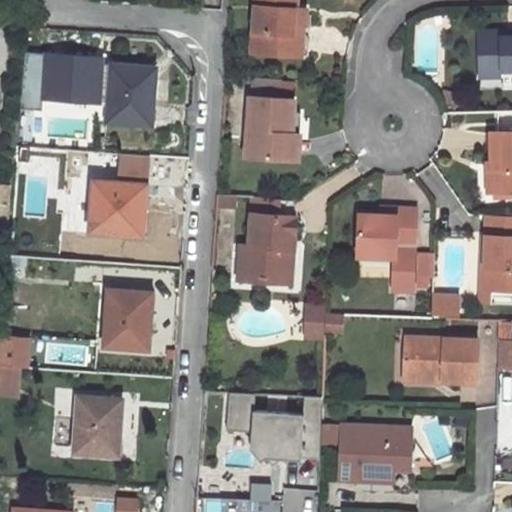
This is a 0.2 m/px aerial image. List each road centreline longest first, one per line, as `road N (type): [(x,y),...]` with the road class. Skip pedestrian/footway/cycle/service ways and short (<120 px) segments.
road 1 (residential): [(40,8),(216,21),(181,511)]
road 2 (residential): [(379,93),(364,97),(355,127),(379,156),(403,160),(420,149),(424,126),(398,100)]
